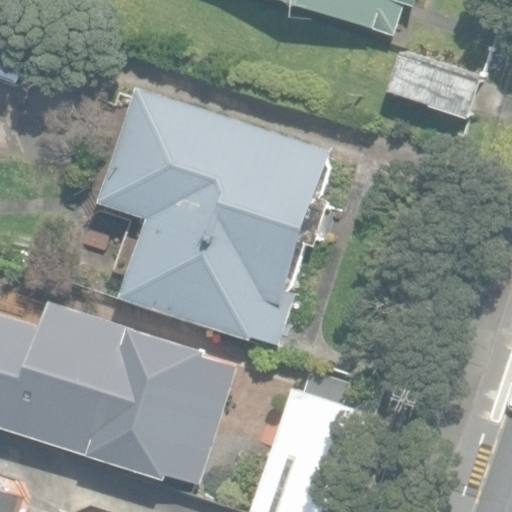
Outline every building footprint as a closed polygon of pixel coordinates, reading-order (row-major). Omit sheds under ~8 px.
[(296,0),(398,33),(408,2),(420,6),(422,0),(296,0)] [(397,89),(474,114),(486,77),(409,52),(397,89)] [(260,337),(287,345),(304,292),(294,289),(340,150),(146,87),(144,86),(106,202),(154,218),(129,296),(260,338),(260,337)] [(177,471),(208,481),(245,366),(214,356),(216,350),(182,339),(60,300),(52,325),(0,310),(0,416),(174,479),(177,471)] [(259,511),(262,511),(344,511),(377,415),(300,389),(259,511)] [(0,511),(26,511),(34,492),(0,479),(0,511)]
